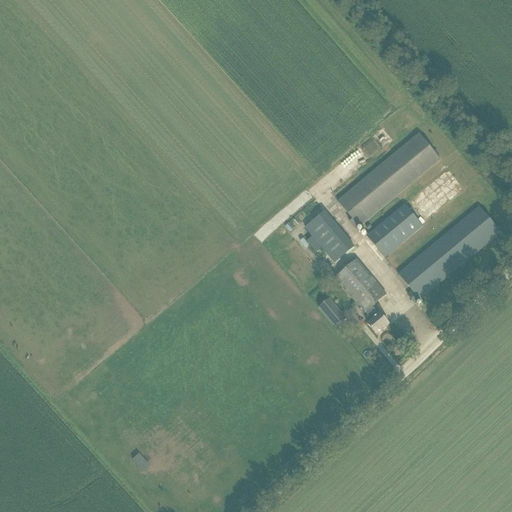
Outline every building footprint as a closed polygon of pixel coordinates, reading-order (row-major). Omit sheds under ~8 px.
[(337,201),(352,220),(349,223),(356,231),(441,160),(419,134),(337,201)] [(404,204),(366,236),(384,258),(422,226),(404,204)] [(407,295),(415,304),(501,233),(479,207),(397,274),(411,291),(407,295)] [(305,229),(334,264),(354,248),(325,212),(305,229)] [(371,321),(367,324),(377,335),(389,325),(380,313),(378,314),(372,307),(386,295),(357,260),(335,278),(371,321)] [(318,308),(335,328),(346,319),(330,299),(318,308)]
